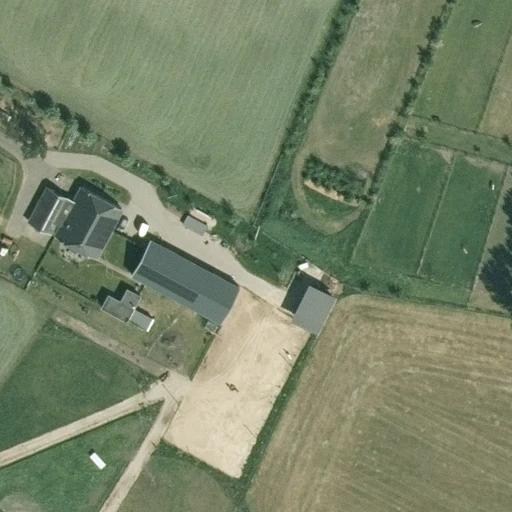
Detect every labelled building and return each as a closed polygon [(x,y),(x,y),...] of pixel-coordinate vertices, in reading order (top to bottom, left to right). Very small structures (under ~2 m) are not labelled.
[(128,180),(132,168),(111,160),(107,172),(128,180)] [(73,201),(47,187),(29,220),(51,231),(60,214),(65,216),(55,235),(96,256),(121,208),(81,186),(73,201)] [(132,275),(223,323),(242,286),(151,238),(132,275)] [(103,286),(8,240),(0,255),(0,257),(95,303),(103,286)] [(100,306),(126,320),(140,295),(126,287),(119,299),(107,293),(100,306)]
